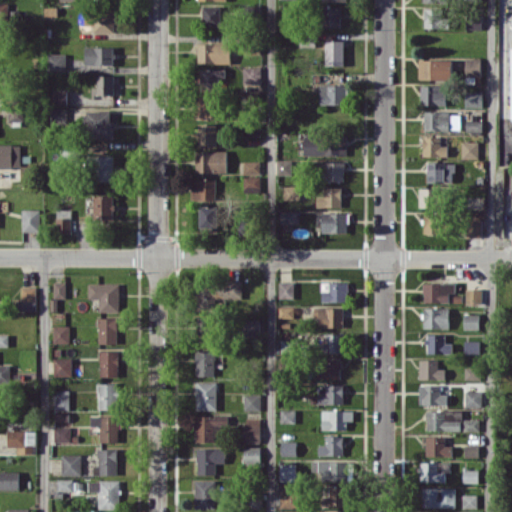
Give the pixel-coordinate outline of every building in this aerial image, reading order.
[(8,2),(0,2),(0,18),(8,18),(8,2)] [(220,6),(202,6),(202,26),(220,25),(220,6)] [(340,27),(341,7),(322,7),(322,26),(340,27)] [(448,28),(449,8),(424,7),(424,27),(448,28)] [(114,10),(83,10),(83,25),(94,25),(94,32),(114,32),(114,10)] [(343,65),(344,40),(325,40),(325,65),(343,65)] [(198,63),(230,62),(230,43),(197,43),(198,63)] [(85,64),(113,64),(113,46),(85,46),(85,64)] [(66,53),(47,53),(48,70),(66,69),(66,53)] [(465,76),(480,76),(480,58),(465,57),(465,76)] [(452,79),(452,59),(418,59),(418,79),(452,79)] [(261,84),(262,67),(243,66),(242,84),(261,84)] [(199,68),(199,90),(218,90),(218,79),(225,80),(225,68),(199,68)] [(113,94),(113,74),(97,75),(97,86),(91,87),(92,95),(113,94)] [(319,85),(320,104),(345,103),(344,84),(319,85)] [(445,85),(420,84),(420,104),(445,105),(445,85)] [(67,104),(67,90),(51,89),(51,104),(67,104)] [(465,106),(482,106),(483,91),(465,91),(465,106)] [(197,117),(214,117),(214,97),(196,98),(197,117)] [(7,108),(8,121),(23,120),(22,107),(7,108)] [(110,110),(87,111),(87,139),(114,138),(114,120),(110,120),(110,110)] [(449,111),(424,111),(423,130),(449,130),(449,111)] [(466,131),(481,131),(481,121),(470,120),(470,123),(476,123),(476,124),(466,124),(466,131)] [(197,145),(216,144),(216,123),(197,124),(197,145)] [(243,126),(243,136),(258,136),(258,126),(243,126)] [(346,155),(346,135),(304,135),(303,155),(346,155)] [(440,136),(422,136),(423,156),(448,156),(448,145),(441,145),(440,136)] [(461,158),(478,158),(478,141),(462,141),(461,158)] [(0,144),(0,167),(20,167),(20,144),(0,144)] [(227,151),(195,150),(195,171),(226,172),(227,151)] [(113,181),(113,155),(95,154),(94,180),(113,181)] [(291,175),(291,159),(277,159),(276,174),(291,175)] [(260,161),(243,161),(243,173),(259,173),(260,161)] [(343,181),(344,161),(316,161),(315,169),(321,169),(321,180),(343,181)] [(426,181),(454,182),(455,162),(427,161),(426,181)] [(193,199),(215,199),(216,178),(194,178),(193,199)] [(255,190),(256,180),(245,180),(244,189),(255,190)] [(283,199),(300,199),(300,186),(283,186),(283,199)] [(341,206),(341,187),(323,187),(323,195),(316,196),(316,206),(341,206)] [(418,206),(442,207),(443,188),(419,188),(418,206)] [(114,195),(94,194),(93,218),(113,219),(114,195)] [(217,205),(199,205),(200,227),(218,227),(217,205)] [(40,231),(39,208),(21,208),(22,231),(40,231)] [(70,233),(71,209),(56,209),(56,232),(70,233)] [(298,211),(280,210),(280,222),(298,223),(298,211)] [(321,232),(347,232),(348,212),(322,212),(321,232)] [(423,233),(442,232),(442,213),(423,213),(423,233)] [(481,237),(481,219),(465,219),(465,237),(481,237)] [(65,281),(53,281),(53,297),(65,297),(65,281)] [(278,298),(293,298),(293,281),(278,281),(278,298)] [(242,282),(196,282),(196,311),(215,311),(215,298),(242,298),(242,282)] [(347,282),(321,282),(321,301),(347,301),(347,282)] [(423,301),(448,302),(448,292),(455,292),(455,282),(423,282),(423,301)] [(119,283),(88,283),(88,298),(98,298),(99,311),(119,311),(119,283)] [(36,286),(21,286),(21,300),(17,300),(17,310),(35,310),(36,286)] [(482,288),(465,289),(465,303),(482,303),(482,288)] [(294,306),(279,306),(278,317),(294,318),(294,306)] [(343,326),(343,306),(314,307),(314,318),(318,318),(318,327),(343,326)] [(423,328),(449,328),(449,307),(423,307),(423,328)] [(479,329),(479,314),(464,313),(463,328),(479,329)] [(117,317),(98,317),(97,343),(117,343),(117,317)] [(260,318),(241,319),(242,335),(260,334),(260,318)] [(68,325),(52,325),(53,343),(69,343),(68,325)] [(343,352),(343,333),(325,333),(325,352),(343,352)] [(452,353),(452,343),(445,343),(445,334),(426,333),(426,353),(452,353)] [(480,340),(464,340),(464,353),(479,353),(480,340)] [(214,375),(214,350),(195,349),(195,375),(214,375)] [(118,350),(99,350),(99,376),(118,376),(118,350)] [(53,358),(53,376),(72,375),(71,357),(53,358)] [(340,358),(315,359),(316,378),(340,378),(340,358)] [(419,378),(445,378),(445,368),(438,368),(438,359),(419,359),(419,378)] [(464,378),(480,379),(480,367),(465,367),(464,378)] [(216,410),(216,381),(196,381),(196,409),(216,410)] [(97,408),(117,408),(118,383),(98,382),(97,408)] [(318,404),(343,404),(343,384),(325,384),(325,393),(318,392),(318,404)] [(419,404),(447,404),(447,394),(440,394),(440,384),(419,384),(419,404)] [(69,409),(69,389),(52,390),(53,409),(69,409)] [(482,391),(465,390),(465,406),(481,406),(482,391)] [(260,393),(243,393),(244,410),(260,410),(260,393)] [(280,423),(295,423),(295,409),(280,409),(280,423)] [(461,410),(426,409),(426,429),(461,430),(461,410)] [(322,429),(347,430),(347,420),(353,421),(353,410),(322,410),(322,429)] [(69,426),(69,414),(54,414),(54,425),(69,426)] [(100,425),(99,441),(117,442),(118,416),(91,415),(90,425),(100,425)] [(196,441),(219,441),(218,415),(195,416),(196,441)] [(260,418),(243,418),(244,443),(260,443),(260,418)] [(479,419),(462,418),(462,430),(479,431),(479,419)] [(70,441),(70,427),(53,427),(53,442),(70,441)] [(36,452),(36,430),(7,430),(8,446),(17,446),(17,453),(36,452)] [(343,455),(343,435),(325,435),(325,444),(318,444),(318,455),(343,455)] [(426,436),(426,456),(452,455),(451,445),(445,445),(445,436),(426,436)] [(281,456),(297,455),(297,440),(281,441),(281,456)] [(479,445),(465,444),(465,456),(479,456),(479,445)] [(259,463),(260,446),(244,446),(244,462),(259,463)] [(196,448),(197,474),(216,474),(216,463),(224,462),(224,447),(196,448)] [(93,474),(117,474),(117,448),(97,448),(97,466),(93,466),(93,474)] [(61,475),(81,474),(80,454),(61,454),(61,475)] [(352,481),(353,461),(318,460),(317,480),(352,481)] [(450,461),(420,461),(420,481),(445,481),(445,471),(450,471),(450,461)] [(295,481),(296,463),(280,463),(279,481),(295,481)] [(479,482),(479,469),(463,468),(463,482),(479,482)] [(19,471),(0,470),(0,488),(19,488),(19,471)] [(72,478),(56,478),(56,490),(72,490),(72,478)] [(215,479),(194,480),(195,508),(215,508),(215,479)] [(99,509),(119,508),(119,480),(88,481),(88,491),(99,491),(99,509)] [(323,506),(345,506),(346,487),(329,486),(328,496),(323,496),(323,506)] [(422,507),(455,507),(456,488),(423,487),(422,507)] [(280,507),(297,507),(298,491),(280,491),(280,507)] [(477,508),(477,494),(462,494),(462,508),(477,508)]
